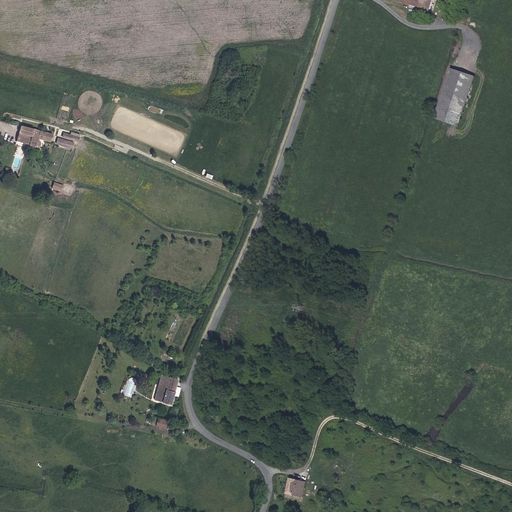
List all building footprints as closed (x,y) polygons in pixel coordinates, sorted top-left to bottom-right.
[(393,0),(436,13),(439,0),(393,0)] [(460,126),(475,75),(450,68),(435,119),(460,126)] [(39,142),(41,138),(43,131),(24,126),(19,140),(40,146),(41,143),(39,142)] [(63,132),(62,137),(79,141),(80,133),(70,131),(70,133),(63,132)] [(45,139),(52,141),(54,134),(47,132),(45,139)] [(57,137),(56,144),(73,147),(74,140),(57,137)] [(54,190),(61,192),(63,185),(59,184),(58,186),(55,186),(54,190)] [(158,397),(173,402),(180,377),(169,374),(170,370),(165,368),(158,397)] [(154,422),(167,426),(169,418),(156,414),(154,422)] [(288,492),(305,496),(309,482),(292,477),(288,492)]
